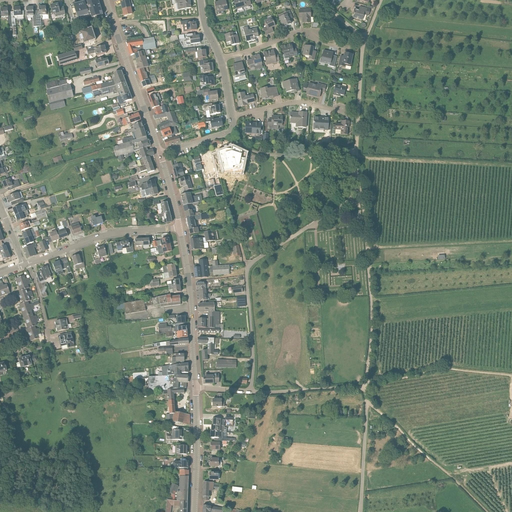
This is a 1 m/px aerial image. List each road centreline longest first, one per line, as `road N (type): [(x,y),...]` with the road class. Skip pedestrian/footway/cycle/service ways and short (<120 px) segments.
road 1 (unclassified): [(248,391),(365,387),(371,310),(359,194)]
road 2 (unclassified): [(359,194),(248,267),(248,391)]
road 3 (track): [(290,238),(270,274),(276,342),(268,369),(293,390)]
road 4 (track): [(485,511),(366,400)]
road 5 (tertiary): [(159,153),(105,0)]
road 6 (tertiary): [(194,387),(179,227)]
road 7 (residential): [(28,261),(123,232),(179,227)]
road 8 (track): [(511,375),(444,368),(366,383)]
road 9 (residential): [(350,48),(298,31),(222,56)]
road 10 (tertiary): [(194,511),(194,387)]
road 11 (residential): [(232,116),(294,102),(349,115)]
